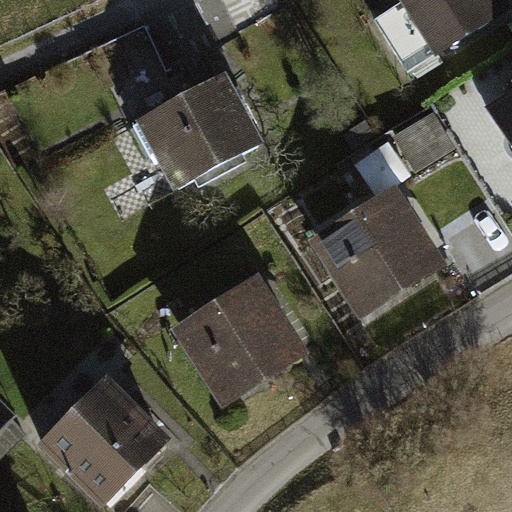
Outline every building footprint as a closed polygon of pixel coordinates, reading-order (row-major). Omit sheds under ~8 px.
[(395,0),(432,59),(509,11),(502,0),(395,0)] [(138,122),(174,193),(259,151),(224,80),(138,122)] [(511,93),(487,110),(511,148),(511,93)] [(307,246),(353,315),(442,256),(396,187),(307,246)] [(174,331),(222,404),(299,355),(252,281),(174,331)] [(35,454),(99,509),(163,435),(99,380),(35,454)]
